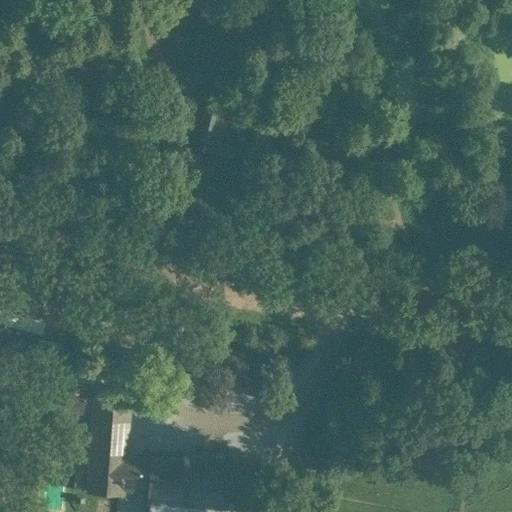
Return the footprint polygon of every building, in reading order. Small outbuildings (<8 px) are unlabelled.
[(227,108),(201,103),(192,144),(218,149),(227,108)] [(0,322),(42,334),(46,317),(58,321),(64,295),(62,294),(65,283),(40,276),(35,296),(0,286),(0,322)] [(56,408),(58,388),(46,387),(44,407),(56,408)] [(84,398),(61,396),(60,411),(83,413),(84,398)] [(88,489),(121,492),(121,487),(135,488),(137,460),(123,459),(128,401),(95,399),(88,489)] [(151,462),(137,460),(135,488),(149,489),(147,511),(226,511),(227,504),(254,506),(257,466),(236,464),(237,451),(227,450),(227,449),(188,446),(186,461),(153,458),(153,456),(152,456),(151,462)] [(121,511),(137,511),(138,501),(122,502),(121,511)]
